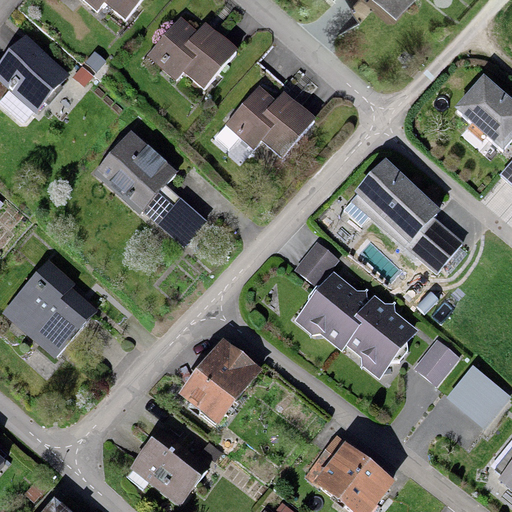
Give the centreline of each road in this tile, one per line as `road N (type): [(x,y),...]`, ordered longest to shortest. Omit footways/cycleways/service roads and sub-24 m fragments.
road 1 (residential): [(475,511),(211,311)]
road 2 (residential): [(386,121),(211,311)]
road 3 (residential): [(211,311),(64,471)]
road 4 (residential): [(386,121),(249,0)]
road 5 (residential): [(472,30),(386,121)]
